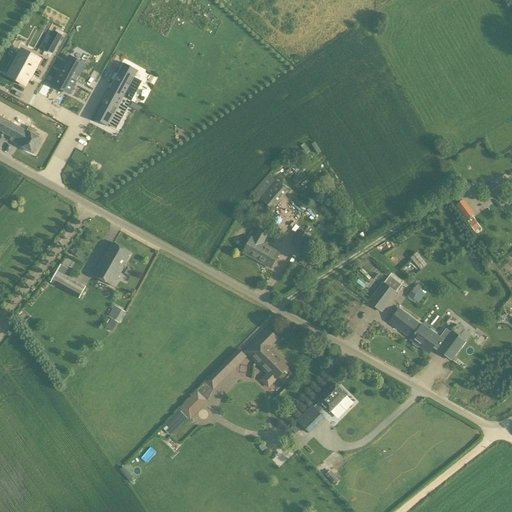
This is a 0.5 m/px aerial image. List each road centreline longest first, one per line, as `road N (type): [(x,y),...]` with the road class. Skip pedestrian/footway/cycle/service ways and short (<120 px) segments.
road 1 (unclassified): [(498,429),(0,155)]
road 2 (track): [(511,438),(498,429),(403,511)]
